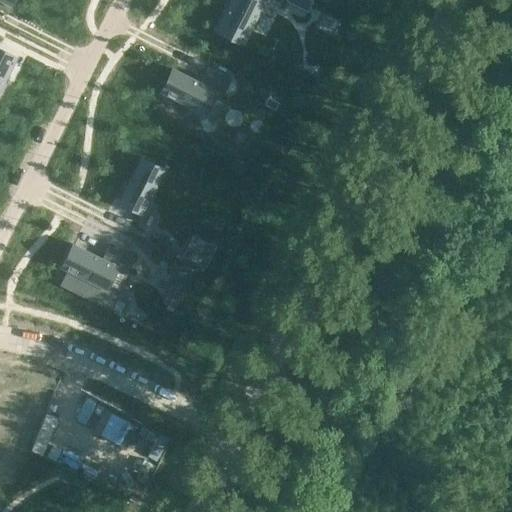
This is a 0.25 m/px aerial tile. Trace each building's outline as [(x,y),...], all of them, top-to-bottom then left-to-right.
[(232,0),(217,30),(242,42),(263,0),(232,0)] [(310,0),(286,0),(286,1),(307,12),(313,1),(310,0)] [(0,49),(0,87),(15,57),(0,49)] [(172,69),(162,91),(205,113),(216,91),(223,95),(231,79),(207,67),(199,83),(172,69)] [(268,98),(264,105),(275,110),(279,103),(268,98)] [(141,158),(120,201),(141,212),(163,169),(141,158)] [(73,245),(62,267),(105,288),(116,266),(73,245)] [(202,256),(197,267),(204,270),(209,259),(202,256)] [(179,273),(176,281),(186,286),(190,279),(179,273)]
